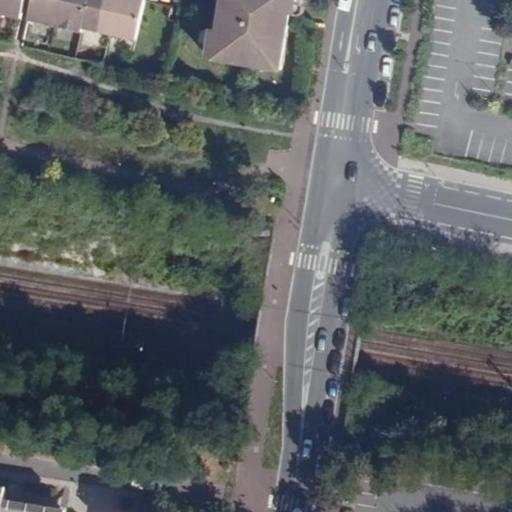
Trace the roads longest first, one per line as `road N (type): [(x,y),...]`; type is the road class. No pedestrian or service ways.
road 1 (tertiary): [(300,452),(384,0)]
road 2 (tertiary): [(348,0),(299,316),(300,452)]
